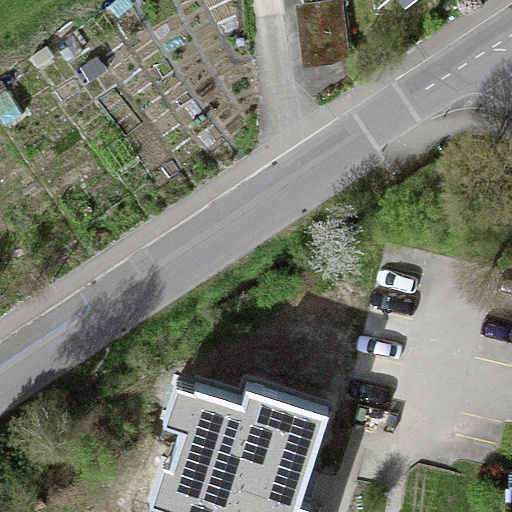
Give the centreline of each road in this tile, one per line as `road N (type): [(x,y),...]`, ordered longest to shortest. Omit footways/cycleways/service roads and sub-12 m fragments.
road 1 (unclassified): [(511,42),(0,372)]
road 2 (track): [(293,183),(270,0)]
